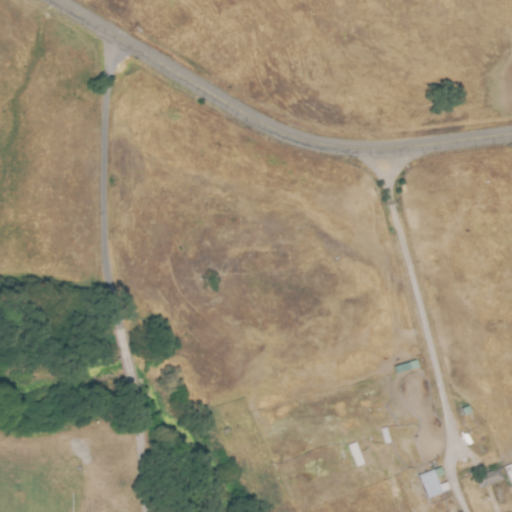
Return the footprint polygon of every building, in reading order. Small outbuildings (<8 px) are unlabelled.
[(381,429),(386,428),(391,443),(387,444),(381,429)] [(431,463),(441,458),(443,463),(434,468),(431,463)] [(511,462),(511,464),(511,489),(503,466),(511,462)] [(419,476),(433,470),(439,485),(446,483),(449,490),(427,498),(419,476)] [(479,477),(499,470),(502,480),(483,487),(479,477)]
